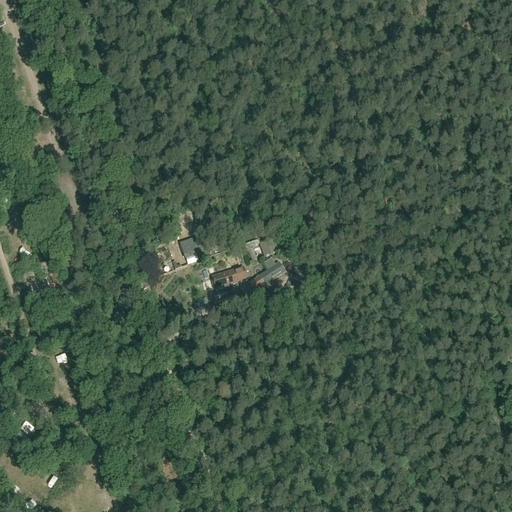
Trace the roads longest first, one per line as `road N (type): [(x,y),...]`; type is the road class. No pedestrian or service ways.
road 1 (track): [(220,511),(43,0)]
road 2 (track): [(7,10),(98,273)]
road 3 (track): [(66,436),(0,244)]
